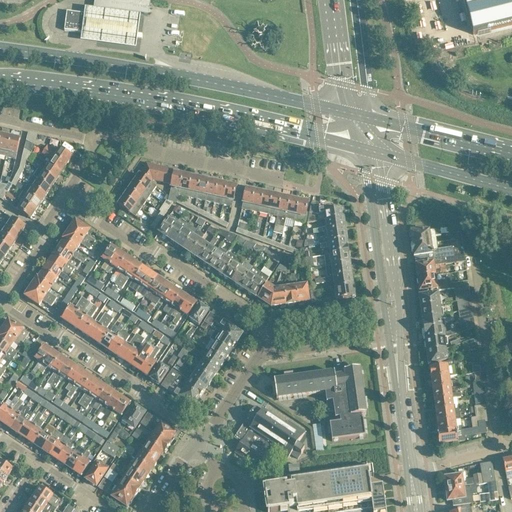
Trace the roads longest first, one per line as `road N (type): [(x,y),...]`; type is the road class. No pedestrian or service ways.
road 1 (primary): [(0,81),(181,106),(358,148)]
road 2 (primary): [(347,113),(0,49)]
road 3 (residential): [(272,329),(69,187)]
road 4 (residential): [(204,436),(5,294)]
road 5 (residential): [(96,139),(282,183)]
road 6 (residential): [(358,148),(384,312)]
road 7 (residential): [(399,311),(377,153)]
road 8 (primary): [(511,154),(371,119)]
road 9 (primary): [(377,153),(511,190)]
road 10 (residential): [(5,294),(69,187)]
road 11 (residential): [(265,348),(388,335)]
road 12 (primary): [(371,119),(353,0)]
